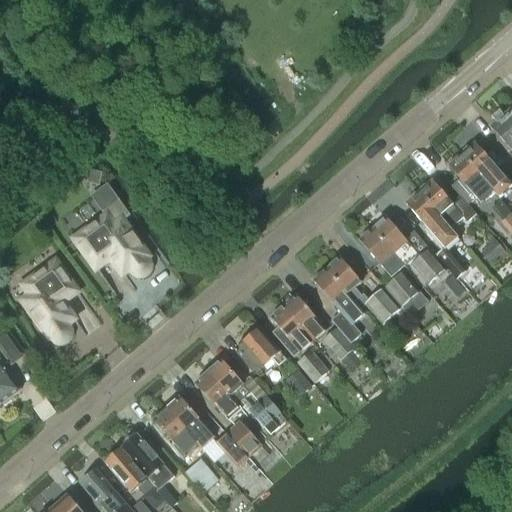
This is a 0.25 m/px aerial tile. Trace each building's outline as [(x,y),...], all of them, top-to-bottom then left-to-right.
[(511,123),(507,118),(492,131),(511,153),(511,123)] [(462,157),(495,194),(500,200),(511,189),(511,187),(475,145),(470,149),(468,149),(464,153),(463,155),(462,157)] [(454,164),(449,168),(460,181),(464,185),(459,190),(472,204),(477,200),(482,206),(495,194),(462,157),(461,158),(458,157),(454,161),(454,164)] [(90,172),(87,184),(99,186),(101,174),(90,172)] [(420,193),(419,194),(451,230),(463,219),(467,224),(476,216),(468,207),(462,200),(461,200),(453,207),(432,183),(428,187),(425,187),(421,190),(420,193)] [(411,201),(406,206),(426,229),(424,231),(435,244),(438,242),(444,250),(446,251),(448,249),(459,240),(451,230),(419,194),(418,195),(415,195),(411,199),(411,201)] [(511,213),(502,202),(493,210),(503,222),(511,213)] [(146,260),(148,258),(122,221),(114,226),(107,217),(73,240),(96,271),(111,260),(122,277),(130,271),(132,273),(136,277),(141,278),(146,276),(149,272),(150,267),(148,262),(146,260)] [(373,231),(405,268),(418,256),(386,220),(373,231)] [(405,268),(373,231),(360,243),(391,279),(405,268)] [(489,248),(481,255),(489,265),(504,252),(493,240),(487,245),(489,248)] [(444,250),(435,258),(447,271),(452,277),(456,282),(467,272),(448,249),(446,251),(444,250)] [(435,258),(430,251),(412,267),(428,287),(447,271),(435,258)] [(340,260),(327,272),(361,311),(365,307),(382,327),(401,311),(383,291),(370,303),(363,296),(362,297),(355,290),(362,285),(340,260)] [(63,305),(78,294),(55,263),(22,287),(29,297),(22,302),(48,340),(50,338),(52,341),(56,344),(61,345),(66,343),(70,339),(70,334),(69,329),(67,326),(74,321),(63,305)] [(314,283),(341,314),(331,323),(351,345),(361,336),(353,327),(365,316),(361,311),(327,272),(314,283)] [(420,294),(403,275),(385,290),(402,310),(420,294)] [(452,277),(444,284),(449,289),(456,283),(456,282),(452,277)] [(296,298),(283,310),(313,343),(315,346),(328,335),(296,298)] [(313,343),(283,310),(271,321),(283,336),(278,341),(294,359),(313,343)] [(355,351),(337,330),(324,342),(353,376),(363,367),(352,353),(355,351)] [(279,368),(286,362),(259,331),(240,347),(241,349),(235,354),(255,377),(272,361),(279,368)] [(0,337),(0,350),(11,366),(24,357),(7,332),(0,337)] [(298,365),(315,385),(329,373),(311,353),(298,365)] [(0,410),(1,410),(2,406),(20,392),(0,364),(0,410)] [(209,375),(238,407),(251,396),(222,364),(209,375)] [(299,373),(287,383),(302,401),(314,391),(299,373)] [(238,407),(209,375),(196,386),(221,414),(221,413),(229,422),(241,411),(237,407),(238,407)] [(285,421),(268,400),(250,415),(264,431),(264,430),(268,436),(285,421)] [(180,401),(167,412),(199,448),(202,451),(215,440),(202,424),(201,425),(180,401)] [(199,448),(167,412),(154,423),(186,459),(199,448)] [(240,451),(239,451),(248,460),(262,448),(240,424),(226,436),(240,451)] [(240,451),(226,436),(217,445),(230,460),(239,451),(240,451)] [(138,437),(121,451),(154,488),(158,493),(175,479),(138,437)] [(154,488),(121,451),(105,465),(131,495),(138,489),(145,497),(154,488)] [(201,462),(185,475),(203,495),(218,482),(201,462)] [(101,509),(105,504),(112,511),(130,511),(96,472),(81,486),(101,509)] [(54,509),(56,511),(78,511),(67,498),(54,509)] [(149,511),(141,502),(132,510),(133,511),(149,511)]
